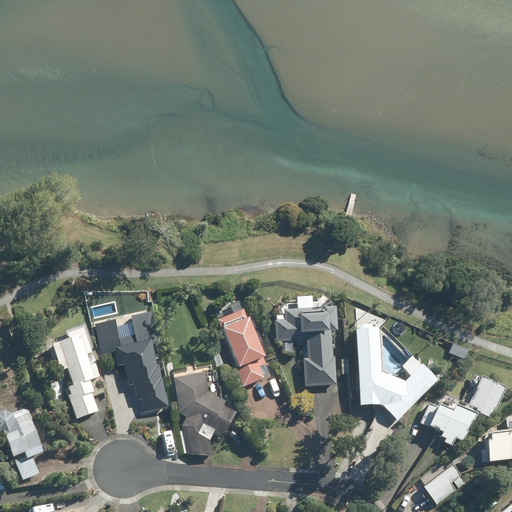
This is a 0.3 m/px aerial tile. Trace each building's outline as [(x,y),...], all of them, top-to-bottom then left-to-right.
[(218,322),(237,369),(234,371),(242,390),(264,381),(262,378),(268,375),(265,367),(266,366),(243,311),(242,313),(238,303),(229,307),(233,316),(218,322)] [(298,311),(283,312),(284,318),(276,318),(276,323),(274,323),(275,344),(307,342),(308,360),(303,361),(304,389),(337,387),(335,359),(333,359),(331,334),(337,333),(335,309),(311,310),(298,311)] [(161,325),(159,330),(168,334),(171,330),(161,325)] [(91,356),(89,352),(93,351),(84,326),(65,333),(68,342),(52,348),(61,373),(67,371),(72,387),(65,390),(77,421),(98,413),(91,395),(94,394),(89,382),(99,379),(95,366),(89,368),(85,358),(91,356)] [(362,329),(359,329),(359,334),(355,334),(359,409),(382,409),(382,407),(397,422),(437,383),(422,368),(414,375),(409,370),(405,374),(410,380),(404,386),(380,376),(378,333),(373,333),(373,339),(370,339),(370,329),(362,329)] [(349,364),(348,348),(341,349),(341,365),(349,364)] [(181,421),(183,429),(181,429),(185,451),(214,454),(210,437),(214,430),(223,435),(236,410),(223,403),(225,399),(208,390),(204,371),(172,378),(179,410),(186,414),(181,421)] [(149,387),(144,388),(144,390),(125,394),(127,404),(166,396),(162,374),(147,377),(149,387)] [(475,391),(477,392),(473,401),(471,401),(467,409),(491,419),(495,411),(496,412),(506,390),(497,386),(497,388),(491,385),(492,384),(481,379),(475,391)] [(169,397),(161,398),(163,405),(170,403),(169,397)] [(438,432),(438,433),(442,435),(441,439),(446,441),(444,445),(452,448),(455,441),(463,444),(467,435),(466,434),(470,425),(472,426),(475,419),(456,410),(453,416),(428,405),(419,426),(433,432),(434,430),(438,432)] [(43,455),(27,416),(13,422),(12,418),(4,415),(0,416),(0,435),(4,437),(19,475),(37,468),(33,459),(43,455)] [(511,433),(508,433),(485,435),(486,442),(482,442),(484,466),(511,463),(511,433)] [(453,467),(423,490),(436,506),(466,484),(453,467)]
